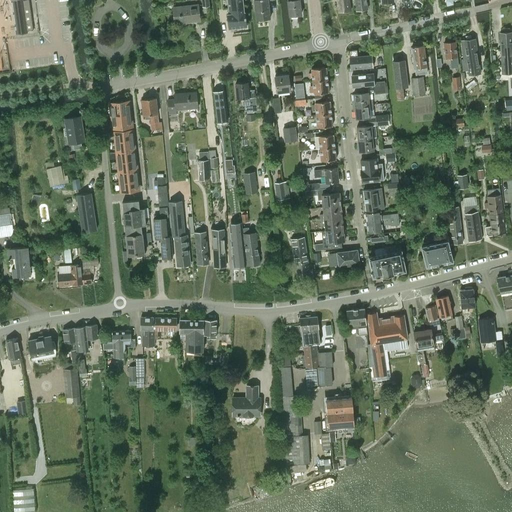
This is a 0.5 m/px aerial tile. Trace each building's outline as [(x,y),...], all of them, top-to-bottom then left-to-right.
[(11,0),(11,2),(11,5),(12,5),(12,7),(12,8),(12,11),(13,11),(13,13),(12,14),(13,17),(14,17),(14,19),(13,20),(14,23),(15,25),(14,26),(15,29),(16,34),(15,34),(28,33),(28,32),(27,32),(27,31),(33,30),(28,0),(11,0)] [(243,13),(241,0),(226,0),(229,15),(226,15),(228,29),(245,27),(244,13),(243,13)] [(268,1),(274,0),(255,0),(254,0),(256,20),(270,19),(268,1)] [(288,0),(288,1),(287,1),(289,17),(301,15),(299,0),(296,0),(294,0),(288,0)] [(336,0),(338,13),(350,12),(348,0),(336,0)] [(354,0),(356,11),(367,10),(366,0),(354,0)] [(174,24),(199,21),(198,5),(172,8),(174,24)] [(499,34),(501,67),(502,67),(502,73),(511,72),(511,51),(511,33),(499,34)] [(468,75),(480,74),(475,40),(461,42),(463,60),(466,59),(468,75)] [(451,68),(458,68),(455,43),(443,44),(445,59),(450,58),(451,68)] [(414,70),(426,68),(423,47),(411,48),(414,70)] [(357,57),(356,51),(349,51),(351,70),(372,68),(371,56),(357,57)] [(392,63),(396,89),(395,89),(397,100),(404,99),(403,88),(408,88),(404,61),(392,63)] [(309,78),(312,77),(313,82),(327,80),(326,68),(311,69),(312,72),(308,73),(309,78)] [(372,85),(372,87),(384,86),(384,82),(374,83),(373,73),(351,76),(353,88),(372,85)] [(277,93),(290,92),(287,75),(275,77),(277,93)] [(410,77),(412,95),(425,94),(423,76),(410,77)] [(452,77),(453,90),(460,89),(459,76),(452,77)] [(468,90),(477,84),(474,79),(465,85),(468,90)] [(310,93),(314,92),(314,95),(329,93),(327,80),(313,82),(313,85),(309,86),(310,93)] [(242,106),(246,106),(247,113),(261,112),(260,98),(255,98),(249,99),(248,83),(235,84),(237,100),(242,99),(242,106)] [(176,111),(197,108),(196,92),(174,95),(175,100),(168,101),(169,115),(176,114),(176,111)] [(353,94),(354,106),(372,104),(371,93),(367,93),(353,94)] [(116,101),(109,102),(111,116),(130,113),(129,100),(127,100),(126,95),(116,98),(116,101)] [(162,121),(159,122),(156,98),(142,100),(144,116),(149,116),(151,135),(163,134),(162,121)] [(275,114),(281,113),(279,98),(273,99),(275,114)] [(315,103),(316,115),(331,113),(329,101),(315,103)] [(370,117),(373,117),(372,104),(354,106),(355,118),(370,117)] [(130,113),(111,116),(112,129),(132,127),(130,113)] [(332,126),(331,113),(316,115),(317,128),(332,126)] [(82,142),(85,141),(82,116),(65,119),(67,128),(65,128),(66,136),(68,136),(69,144),(74,143),(75,150),(83,148),(82,142)] [(452,127),(464,126),(463,118),(451,119),(452,127)] [(297,140),(295,126),(282,128),(284,142),(297,140)] [(357,127),(358,139),(376,138),(376,132),(371,132),(371,126),(357,127)] [(132,129),(114,131),(115,141),(134,139),(132,129)] [(318,137),(320,149),(334,147),(333,135),(318,137)] [(373,150),(372,142),(377,142),(376,138),(358,139),(359,152),(373,150)] [(134,139),(115,141),(116,151),(135,149),(134,139)] [(336,160),(334,147),(320,149),(321,162),(336,160)] [(135,149),(116,151),(117,161),(136,159),(135,149)] [(136,159),(117,161),(118,172),(137,170),(136,159)] [(379,180),(384,179),(383,168),(382,163),(377,163),(377,159),(361,160),(362,170),(361,170),(362,182),(379,181),(379,180)] [(199,180),(208,180),(207,160),(198,161),(199,180)] [(325,177),(326,183),(338,182),(336,168),(324,169),(324,170),(314,171),(315,178),(325,177)] [(137,170),(118,172),(119,182),(138,180),(137,170)] [(245,193),(256,191),(253,170),(242,171),(245,193)] [(468,187),(467,174),(457,175),(459,188),(468,187)] [(303,176),(304,185),(305,191),(317,190),(320,189),(319,182),(308,183),(307,176),(303,176)] [(138,180),(119,182),(120,192),(140,190),(138,180)] [(274,182),(277,199),(290,198),(287,180),(274,182)] [(388,192),(400,191),(399,182),(387,183),(388,192)] [(169,206),(167,192),(167,185),(158,186),(159,193),(157,193),(159,208),(169,206)] [(322,200),(323,207),(341,205),(339,193),(331,194),(330,188),(320,189),(317,190),(318,200),(322,200)] [(365,211),(378,209),(377,198),(383,197),(382,188),(376,188),(376,189),(363,190),(365,211)] [(492,235),(505,233),(499,188),(486,190),(488,201),(489,207),(491,226),(485,227),(487,235),(492,234),(492,235)] [(77,195),(80,213),(95,211),(92,193),(77,195)] [(122,202),(123,213),(140,211),(138,200),(122,202)] [(173,237),(175,237),(178,267),(190,265),(187,236),(185,236),(182,202),(169,203),(173,237)] [(468,240),(481,239),(477,212),(477,204),(464,206),(465,213),(468,240)] [(320,215),(320,219),(342,217),(341,205),(323,207),(324,214),(320,215)] [(447,236),(447,241),(422,246),(427,268),(436,265),(436,266),(442,265),(442,264),(453,262),(449,244),(463,242),(458,206),(447,208),(451,235),(447,236)] [(95,211),(80,213),(83,232),(98,230),(95,211)] [(123,213),(124,224),(141,222),(140,211),(123,213)] [(365,213),(366,223),(398,219),(397,213),(389,214),(389,216),(382,217),(382,218),(380,218),(379,211),(365,213)] [(155,239),(161,238),(163,258),(173,257),(171,236),(168,236),(166,217),(153,218),(155,239)] [(325,224),(325,231),(344,229),(345,229),(345,227),(343,227),(342,217),(320,219),(321,224),(325,224)] [(399,225),(398,219),(366,223),(367,233),(382,231),(381,225),(383,224),(383,226),(390,225),(390,226),(399,225)] [(124,224),(126,234),(142,233),(141,222),(124,224)] [(234,267),(243,266),(245,266),(241,228),(230,229),(234,267)] [(214,267),(215,267),(225,267),(223,229),(212,230),(214,267)] [(322,231),(324,250),(337,248),(336,242),(345,241),(344,229),(322,231)] [(198,264),(208,263),(206,232),(195,232),(198,264)] [(126,234),(127,245),(143,243),(142,233),(126,234)] [(244,234),(246,250),(248,266),(260,264),(256,233),(244,234)] [(291,240),(295,264),(307,262),(304,238),(291,240)] [(127,245),(128,256),(144,254),(143,243),(127,245)] [(28,279),(36,278),(35,265),(30,266),(28,246),(6,248),(9,273),(12,273),(13,277),(28,275),(28,279)] [(337,252),(339,266),(359,264),(358,249),(337,252)] [(369,257),(372,272),(371,272),(371,274),(372,273),(373,278),(383,277),(383,278),(394,276),(394,275),(406,272),(402,251),(369,257)] [(98,257),(82,259),(83,266),(98,265),(98,257)] [(295,264),(298,280),(310,279),(307,262),(295,264)] [(59,286),(83,284),(81,264),(71,265),(72,273),(58,274),(59,286)] [(83,284),(92,284),(91,268),(82,269),(83,284)] [(511,274),(497,277),(500,292),(501,292),(504,309),(511,308),(511,274)] [(467,306),(475,306),(473,289),(472,289),(471,286),(465,287),(465,289),(460,290),(462,313),(468,313),(467,306)] [(447,295),(436,298),(440,316),(451,313),(447,295)] [(430,325),(439,323),(435,304),(425,307),(428,320),(429,319),(430,325)] [(355,323),(357,333),(355,334),(356,347),(367,346),(366,333),(365,321),(364,315),(365,315),(365,314),(364,314),(363,308),(346,310),(348,323),(355,323)] [(387,375),(383,351),(401,348),(399,339),(407,338),(403,315),(378,319),(377,312),(366,314),(370,344),(367,344),(369,367),(373,366),(374,377),(387,375)] [(450,329),(451,337),(458,336),(458,338),(466,337),(464,327),(463,327),(461,315),(454,316),(456,328),(450,329)] [(153,337),(154,337),(154,331),(153,331),(153,328),(154,328),(155,316),(141,316),(140,328),(142,328),(142,344),(153,345),(153,337)] [(155,316),(154,328),(175,329),(176,317),(155,316)] [(291,346),(303,345),(301,330),(317,328),(316,316),(299,318),(300,325),(289,326),(291,346)] [(202,350),(202,318),(180,318),(180,331),(185,331),(185,350),(202,350)] [(216,332),(216,325),(216,318),(204,318),(204,332),(216,332)] [(481,341),(495,339),(492,318),(479,319),(481,341)] [(75,327),(77,348),(86,346),(85,339),(99,337),(98,334),(99,334),(99,332),(98,332),(97,324),(75,327)] [(77,348),(75,327),(63,329),(65,342),(66,342),(67,351),(77,349),(77,348)] [(319,343),(317,328),(301,330),(303,345),(305,367),(317,366),(315,344),(319,343)] [(423,346),(432,345),(434,345),(431,328),(414,331),(417,347),(416,347),(419,365),(426,364),(423,346)] [(103,337),(103,347),(113,346),(114,356),(126,355),(125,345),(135,345),(134,337),(130,337),(129,329),(112,330),(113,336),(103,337)] [(54,350),(51,335),(28,340),(31,355),(54,350)] [(21,356),(18,338),(6,340),(10,358),(21,356)] [(330,366),(331,366),(330,351),(318,352),(319,367),(317,367),(319,385),(331,384),(330,366)] [(136,358),(136,387),(143,387),(143,381),(144,381),(144,376),(145,376),(144,358),(136,358)] [(292,390),(291,390),(290,366),(278,367),(280,391),(284,464),(310,463),(307,434),(298,434),(296,395),(293,395),(292,390)] [(66,397),(72,396),(73,404),(80,404),(80,396),(77,368),(63,369),(66,397)] [(305,369),(306,386),(318,385),(317,368),(305,369)] [(258,415),(258,397),(256,397),(256,385),(245,385),(245,397),(231,397),(231,415),(258,415)] [(325,398),(326,412),(352,410),(351,396),(325,398)] [(25,400),(16,401),(18,414),(27,413),(25,400)] [(353,425),(352,410),(326,412),(327,427),(353,425)] [(277,419),(267,419),(267,429),(277,429),(277,419)] [(14,511),(30,511),(34,511),(34,496),(14,497),(14,511)]
